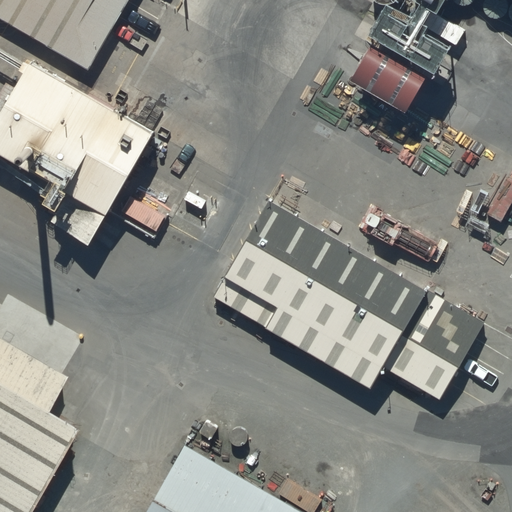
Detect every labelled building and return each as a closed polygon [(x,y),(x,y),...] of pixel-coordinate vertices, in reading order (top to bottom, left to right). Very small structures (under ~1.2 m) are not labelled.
[(124,0),(5,0),(94,51),(124,0)] [(148,110),(33,43),(0,100),(0,135),(99,193),(148,110)] [(498,90),(461,69),(450,92),(486,112),(498,90)] [(473,300),(266,180),(209,278),(360,366),(376,339),(431,372),(473,300)] [(129,195),(121,209),(156,229),(164,215),(129,195)] [(0,511),(19,511),(75,416),(0,372),(0,511)] [(305,511),(188,444),(148,511),(305,511)]
